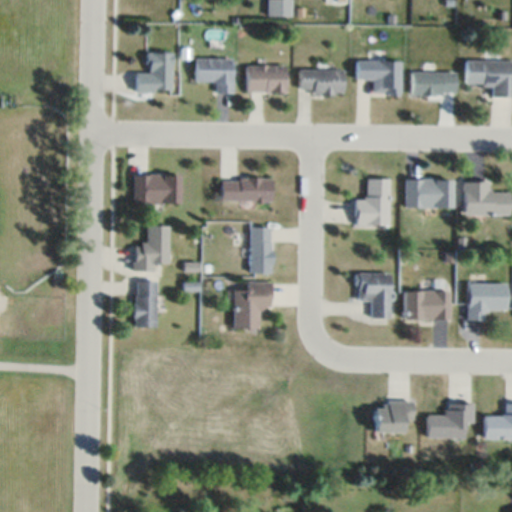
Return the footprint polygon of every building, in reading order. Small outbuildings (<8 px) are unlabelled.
[(290,16),(290,0),(265,0),(266,16),(290,16)] [(170,91),(170,52),(144,52),(144,71),(134,71),(134,91),(170,91)] [(231,92),(231,58),(193,58),(193,82),(212,82),(212,92),(231,92)] [(511,59),(464,60),(464,85),(492,85),(492,97),(511,96),(511,59)] [(355,82),(371,82),(371,94),(400,94),(400,61),(355,60),(355,82)] [(283,92),(283,65),(245,65),(245,92),(283,92)] [(298,93),(342,93),(342,69),(298,69),(298,93)] [(410,95),(455,95),(455,71),(410,71),(410,95)] [(132,204),(178,204),(178,174),(132,174),(132,204)] [(220,201),(270,201),(270,178),(220,178),(220,201)] [(404,208),(451,208),(451,178),(404,178),(404,208)] [(354,225),(389,225),(389,179),(366,179),(366,198),(354,198),(354,225)] [(489,180),(462,180),(462,215),(509,215),(509,192),(489,192),(489,180)] [(167,226),(144,225),(144,245),(131,245),(131,272),(152,272),(152,263),(167,263),(167,226)] [(248,273),(270,273),(270,227),(248,227),(248,273)] [(389,318),(389,273),(354,272),(353,301),(368,301),(368,318),(389,318)] [(132,280),(132,327),(154,327),(154,280),(132,280)] [(233,291),(232,328),(257,328),(258,309),(269,309),(269,281),(245,281),(245,291),(233,291)] [(485,320),(485,309),(505,309),(505,282),(465,282),(465,320),(485,320)] [(448,290),(401,290),(401,319),(448,319),(448,290)] [(401,432),(401,421),(411,421),(411,400),(381,400),(381,409),(371,409),(371,432),(401,432)] [(462,438),(462,425),(472,425),(472,402),(445,402),(445,413),(425,413),(425,438),(462,438)] [(511,402),(503,403),(503,414),(481,414),(481,439),(511,439),(511,402)]
